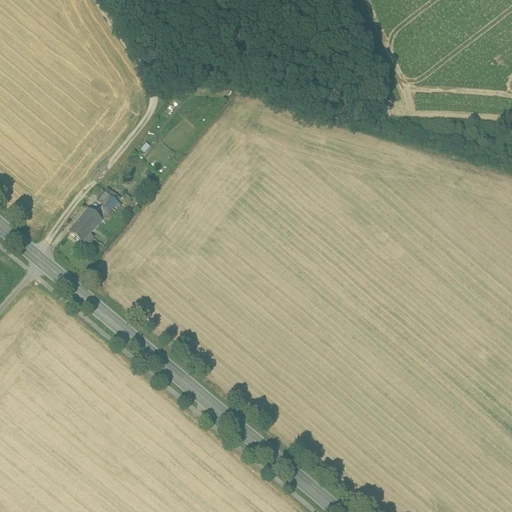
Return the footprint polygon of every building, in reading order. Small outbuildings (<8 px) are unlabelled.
[(99,199),(105,191),(98,186),(92,194),(99,199)] [(105,191),(118,201),(121,197),(108,187),(105,191)] [(118,201),(105,191),(99,199),(104,203),(102,206),(109,212),(112,208),(118,201)] [(118,201),(112,208),(116,211),(122,204),(118,201)] [(109,212),(102,206),(98,211),(105,217),(109,212)] [(69,231),(83,242),(101,221),(87,209),(69,231)]
